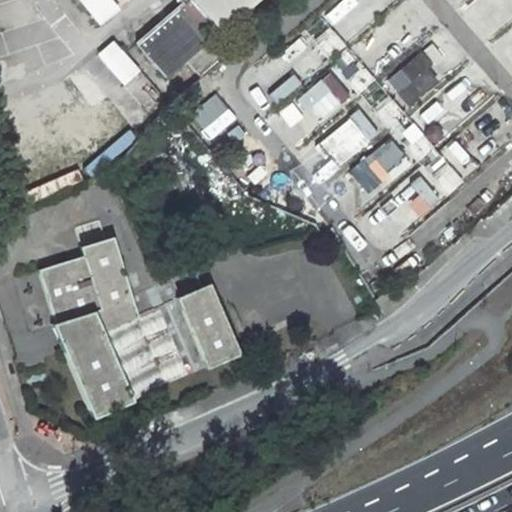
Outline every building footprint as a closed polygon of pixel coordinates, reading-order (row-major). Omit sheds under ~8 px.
[(77,0),(100,25),(118,9),(109,0),(77,0)] [(177,0),(181,4),(134,44),(164,78),(185,60),(200,77),(233,49),(218,32),(254,0),(177,0)] [(474,0),(460,11),(481,38),(511,13),(511,1),(511,0),(474,0)] [(348,38),(357,29),(340,11),(330,20),(348,38)] [(297,36),(251,73),(276,103),(329,60),(357,93),(373,80),(328,26),(305,45),(297,36)] [(113,39),(96,53),(123,86),(140,72),(113,39)] [(405,104),(442,76),(421,48),(383,76),(405,104)] [(329,71),(292,98),(298,106),(278,121),(294,142),(351,100),(329,71)] [(386,92),(369,105),(386,127),(403,113),(386,92)] [(431,127),(446,110),(431,96),(415,113),(431,127)] [(331,164),(377,137),(361,111),(315,137),(331,164)] [(469,124),(443,146),(466,173),(492,152),(469,124)] [(414,160),(432,148),(418,127),(400,140),(414,160)] [(347,170),(366,192),(405,157),(385,135),(347,170)] [(407,232),(462,180),(437,154),(382,207),(407,232)] [(332,195),(350,213),(359,204),(341,186),(332,195)] [(81,257),(37,271),(53,324),(49,325),(92,419),(130,402),(101,335),(140,318),(112,237),(78,248),(81,257)] [(175,298),(206,369),(239,354),(208,283),(175,298)] [(386,290),(373,300),(383,313),(396,303),(386,290)] [(101,335),(130,402),(166,386),(165,384),(188,375),(159,309),(140,318),(101,335)]
